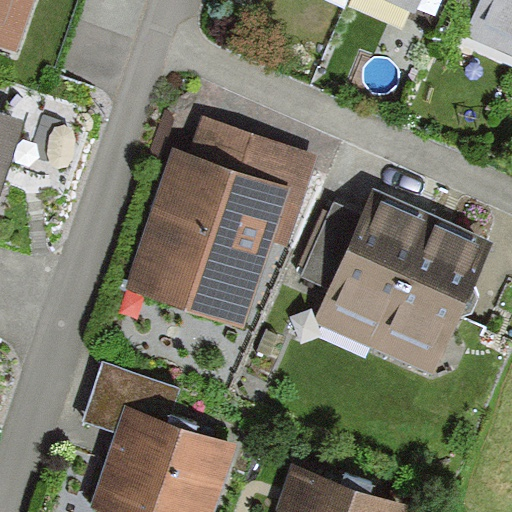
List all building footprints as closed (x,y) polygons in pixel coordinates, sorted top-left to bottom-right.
[(0,0),(0,45),(5,48),(21,0),(0,0)] [(372,0),(404,14),(410,0),(372,0)] [(476,0),(439,0),(471,14),(476,0)] [(511,61),(511,0),(476,0),(471,14),(460,39),(511,61)] [(0,108),(0,195),(27,118),(0,108)] [(316,159),(206,123),(195,155),(175,148),(129,286),(243,324),(273,238),(288,243),(316,159)] [(334,297),(364,222),(330,209),(301,283),(334,297)] [(322,329),(375,350),(422,230),(369,209),(364,222),(334,297),(322,329)] [(475,251),(422,230),(375,350),(428,371),(475,251)] [(116,434),(124,411),(168,426),(181,389),(105,363),(84,423),(116,434)] [(107,511),(209,511),(233,445),(168,426),(124,411),(116,434),(92,506),(107,511)] [(407,511),(409,507),(291,467),(282,495),(276,511),(407,511)]
